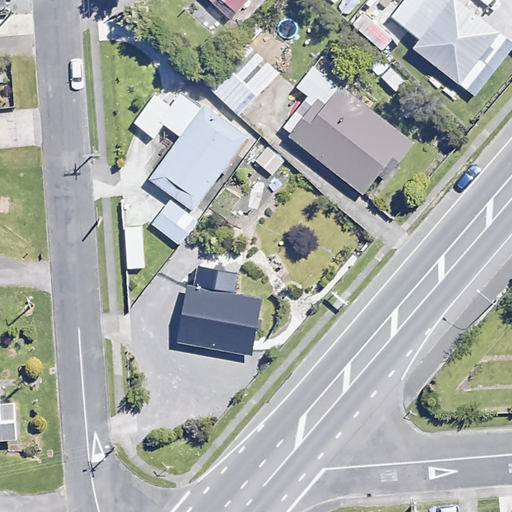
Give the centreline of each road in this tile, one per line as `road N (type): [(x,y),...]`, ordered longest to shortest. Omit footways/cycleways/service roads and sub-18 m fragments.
road 1 (residential): [(96,511),(47,0)]
road 2 (trunk): [(259,478),(511,185)]
road 3 (residential): [(259,478),(511,455)]
